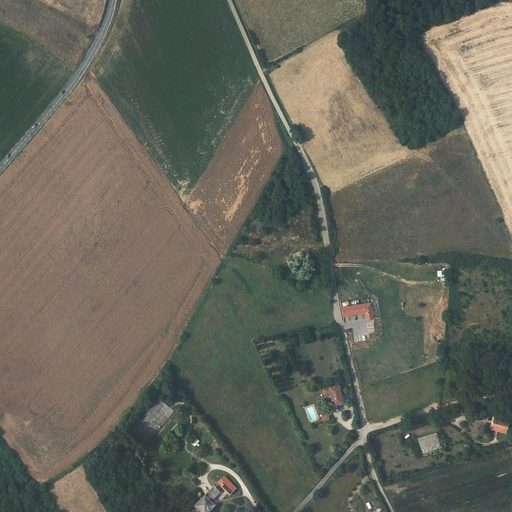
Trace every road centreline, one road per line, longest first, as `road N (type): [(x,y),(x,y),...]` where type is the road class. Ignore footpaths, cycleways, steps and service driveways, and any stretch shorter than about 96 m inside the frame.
road 1 (unclassified): [(362,436),(317,191),(229,0)]
road 2 (tertiary): [(0,168),(79,71),(112,0)]
road 3 (track): [(511,392),(365,429)]
